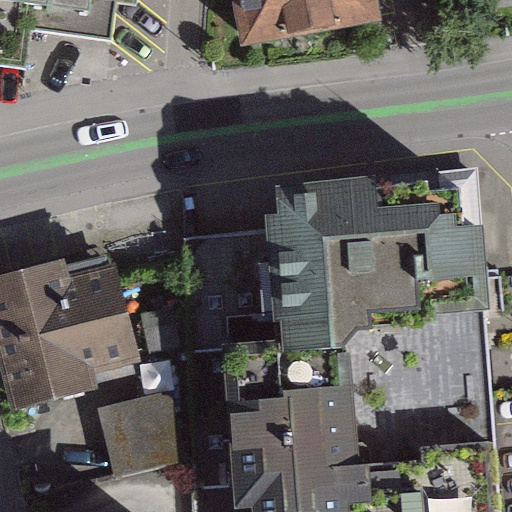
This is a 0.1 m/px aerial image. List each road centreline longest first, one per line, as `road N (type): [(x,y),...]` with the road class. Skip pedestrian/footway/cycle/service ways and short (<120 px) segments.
road 1 (primary): [(190,135),(511,96)]
road 2 (primary): [(0,176),(190,135)]
road 3 (residential): [(186,0),(181,70),(190,135)]
